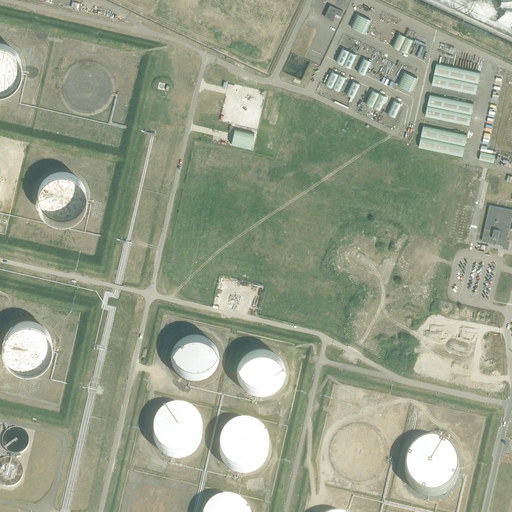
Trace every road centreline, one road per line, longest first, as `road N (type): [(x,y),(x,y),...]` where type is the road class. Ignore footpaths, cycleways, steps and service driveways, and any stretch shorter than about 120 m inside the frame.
road 1 (unknown): [(492,61),(469,152),(511,170)]
road 2 (unknown): [(198,82),(255,95),(250,121),(223,114),(225,97)]
road 3 (unknown): [(307,92),(385,126),(397,126),(412,99)]
